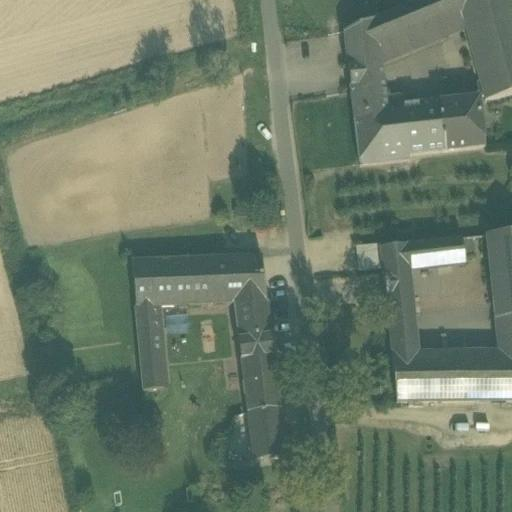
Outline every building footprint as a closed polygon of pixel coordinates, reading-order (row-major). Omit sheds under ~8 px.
[(422,30),(454,17),(447,0),(428,0),(423,2),(412,7),(422,30)] [(447,0),(454,17),(460,14),(455,0),(447,0)] [(509,0),(455,0),(460,14),(465,33),(484,104),(511,97),(511,9),(511,4),(509,0)] [(394,41),(422,30),(412,7),(374,22),(377,48),(394,41)] [(380,65),(380,67),(465,33),(460,14),(454,17),(422,30),(394,41),(400,56),(380,65)] [(380,67),(380,65),(377,48),(374,22),(343,35),(347,70),(380,67)] [(400,56),(394,41),(377,48),(380,65),(400,56)] [(382,85),(380,67),(347,70),(349,88),(382,85)] [(386,111),(382,85),(349,88),(360,168),(409,163),(408,158),(402,109),(386,111)] [(438,105),(443,154),(484,149),(478,100),(438,105)] [(409,108),(402,109),(408,158),(443,154),(438,105),(422,107),(409,108)] [(490,272),(491,285),(511,282),(511,237),(486,240),(490,272)] [(472,242),(462,243),(464,260),(474,259),(472,242)] [(462,243),(446,245),(448,267),(464,265),(464,260),(462,243)] [(383,272),(383,274),(409,271),(448,267),(446,245),(381,252),(383,272)] [(355,251),(358,275),(383,272),(381,252),(380,248),(355,251)] [(260,260),(151,263),(156,310),(233,308),(266,307),(260,260)] [(130,263),(139,358),(160,356),(156,310),(151,263),(130,263)] [(383,274),(386,299),(412,296),(409,271),(383,274)] [(511,282),(491,285),(496,323),(511,321),(511,282)] [(386,299),(392,356),(419,356),(412,296),(386,299)] [(270,340),(266,307),(233,308),(238,344),(270,340)] [(511,321),(496,323),(499,355),(511,354),(511,360),(511,321)] [(273,365),(270,340),(238,344),(241,368),(273,365)] [(398,406),(511,403),(511,360),(511,354),(499,355),(419,356),(392,356),(398,406)] [(139,358),(141,374),(162,372),(160,356),(139,358)] [(284,459),(273,365),(241,368),(252,463),(284,459)] [(164,392),(162,372),(141,374),(143,394),(164,392)]
